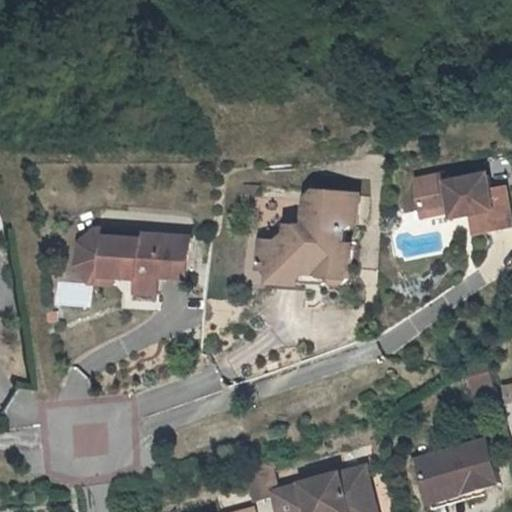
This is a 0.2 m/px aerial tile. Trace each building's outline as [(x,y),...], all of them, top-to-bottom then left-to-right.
[(481,212),(485,232),(511,226),(511,205),(508,185),(493,188),(490,173),(450,181),(448,172),(424,177),(417,179),(423,207),(430,206),(432,214),(454,210),(456,217),(474,213),(481,212)] [(262,267),(247,266),(247,286),(304,288),(330,290),(331,283),(344,283),(350,278),(351,263),(354,263),(355,245),(347,244),(348,229),(355,223),(360,223),(362,194),(317,191),(309,198),(308,226),(290,225),(289,234),(280,242),(264,240),(264,246),(262,267)] [(424,216),(432,214),(430,206),(423,207),(424,216)] [(479,234),(485,232),(481,212),(474,213),(479,234)] [(117,285),(118,277),(97,276),(87,263),(88,247),(100,236),(121,238),(121,231),(99,229),(81,243),(79,266),(94,283),(117,285)] [(140,280),(162,281),(162,277),(189,279),(192,237),(148,234),(148,239),(121,238),(100,236),(88,247),(87,263),(97,276),(118,277),(126,278),(139,279),(139,280),(140,280)] [(161,294),(162,281),(140,280),(139,292),(161,294)] [(484,350),(466,361),(469,369),(488,363),(484,350)] [(488,363),(469,369),(474,386),(493,380),(488,363)] [(493,380),(474,386),(475,391),(494,385),(493,380)] [(38,424),(38,390),(10,390),(10,424),(38,424)] [(485,439),(418,460),(430,499),(462,489),(464,493),(481,488),(498,483),(485,439)] [(265,466),(244,471),(252,499),(272,494),(273,493),(265,466)] [(273,493),(272,494),(276,511),(374,511),(362,468),(273,493)] [(462,489),(430,499),(433,510),(466,500),(464,493),(462,489)]
